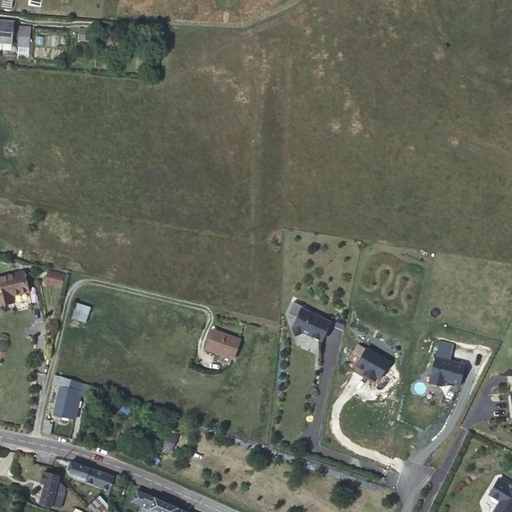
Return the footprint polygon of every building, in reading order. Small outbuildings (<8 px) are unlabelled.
[(10,24),(0,23),(0,43),(9,45),(10,24)] [(15,47),(17,47),(29,47),(31,28),(16,27),(15,47)] [(52,285),(54,272),(47,271),(45,284),(52,285)] [(63,274),(54,272),(52,285),(61,287),(63,274)] [(25,296),(23,287),(20,287),(18,276),(0,278),(0,307),(6,307),(5,303),(9,303),(8,299),(25,296)] [(86,322),(91,306),(76,301),(70,317),(86,322)] [(300,305),(291,301),(285,312),(294,316),(290,326),(293,333),(301,331),(320,339),(328,321),(316,315),(315,316),(309,314),(310,312),(299,308),(300,305)] [(242,340),(211,329),(205,349),(235,359),(242,340)] [(454,344),(440,340),(429,383),(442,387),(444,381),(460,386),(466,366),(450,361),(454,344)] [(367,346),(354,366),(380,383),(393,363),(367,346)] [(70,378),(58,374),(55,383),(61,386),(53,417),(59,418),(58,422),(65,424),(66,420),(74,421),(81,391),(68,387),(70,378)] [(44,423),(43,434),(53,436),(53,424),(44,423)] [(168,450),(174,435),(165,431),(159,447),(168,450)] [(74,482),(104,494),(109,483),(90,475),(92,470),(67,461),(63,472),(74,482)] [(56,474),(42,472),(40,483),(44,484),(40,504),(52,506),(56,490),(62,491),(64,481),(56,479),(56,474)] [(511,511),(511,490),(503,485),(502,487),(491,481),(482,495),(492,502),(486,511),(506,511),(507,511),(508,511),(511,511)] [(174,511),(176,507),(138,492),(132,505),(144,510),(143,511),(174,511)] [(99,511),(107,506),(100,495),(92,501),(99,511)]
